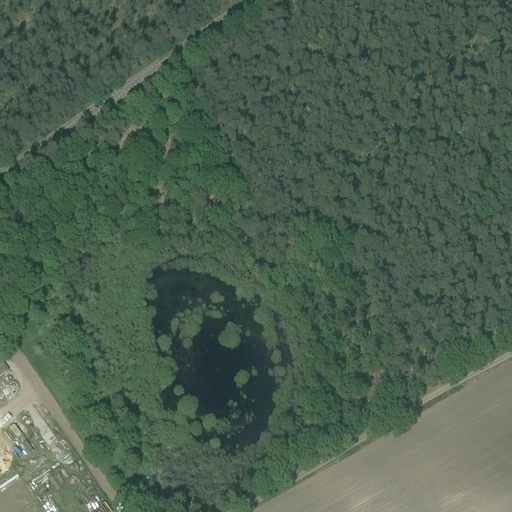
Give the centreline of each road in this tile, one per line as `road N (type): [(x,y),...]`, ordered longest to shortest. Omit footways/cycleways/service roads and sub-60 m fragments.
road 1 (track): [(511,353),(234,511)]
road 2 (tertiary): [(0,176),(253,0)]
road 3 (track): [(124,511),(0,332)]
